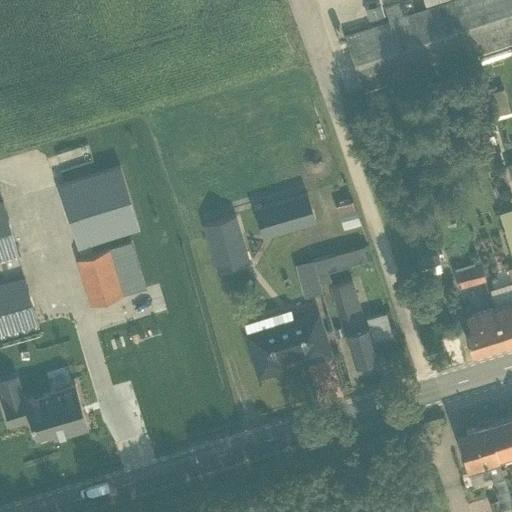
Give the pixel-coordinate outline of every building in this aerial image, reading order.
[(361,88),(511,38),(511,0),(443,0),(401,13),(397,1),(383,6),(387,19),(343,34),(361,88)] [(368,18),(383,14),(379,1),(364,5),(368,18)] [(505,48),(473,58),(479,77),(490,73),(487,63),(508,57),(505,48)] [(511,145),(502,149),(511,183),(511,145)] [(77,245),(138,226),(119,163),(58,183),(77,245)] [(261,235),(314,220),(305,191),(252,207),(261,235)] [(0,258),(18,254),(2,198),(0,198),(0,258)] [(503,337),(511,334),(511,205),(498,210),(511,259),(511,263),(506,266),(511,285),(511,291),(511,292),(509,281),(488,286),(493,302),(503,337)] [(215,267),(248,258),(235,212),(202,222),(215,267)] [(89,302),(144,286),(131,240),(75,257),(89,302)] [(312,258),(319,281),(328,278),(326,269),(366,258),(362,244),(312,258)] [(440,269),(435,250),(415,257),(420,275),(429,273),(428,270),(434,268),(434,270),(440,269)] [(321,290),(319,281),(312,258),(294,264),(304,295),(321,290)] [(458,285),(484,277),(479,261),(453,269),(458,285)] [(0,335),(38,325),(23,274),(0,280),(0,335)] [(353,361),(376,355),(367,322),(365,322),(351,276),(330,282),(353,361)] [(142,404),(176,394),(150,302),(126,308),(133,332),(122,335),(142,404)] [(503,337),(493,302),(464,311),(468,324),(463,325),(470,347),(503,337)] [(331,352),(318,307),(292,315),(289,306),(242,320),(245,329),(241,330),(255,375),(285,366),(283,359),(299,355),(301,361),(331,352)] [(77,325),(96,387),(122,379),(103,317),(77,325)] [(331,368),(315,369),(317,401),(333,401),(331,368)] [(23,395),(15,371),(0,375),(0,391),(2,398),(0,398),(8,423),(28,417),(33,433),(50,428),(52,434),(87,423),(73,379),(23,395)] [(511,411),(486,420),(499,461),(511,457),(511,411)] [(500,466),(499,461),(486,420),(464,426),(466,432),(456,435),(471,484),(490,477),(496,497),(488,500),(491,511),(511,511),(511,506),(505,484),(503,471),(505,470),(503,465),(500,466)]
